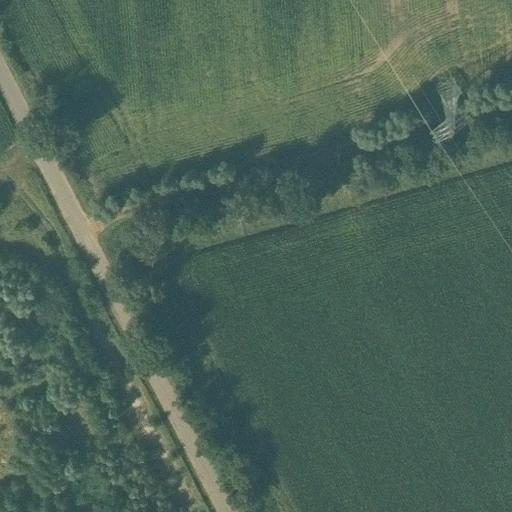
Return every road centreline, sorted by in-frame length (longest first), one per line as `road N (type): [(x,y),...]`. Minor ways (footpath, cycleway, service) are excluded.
road 1 (unclassified): [(0,70),(228,511)]
road 2 (track): [(79,224),(511,103)]
